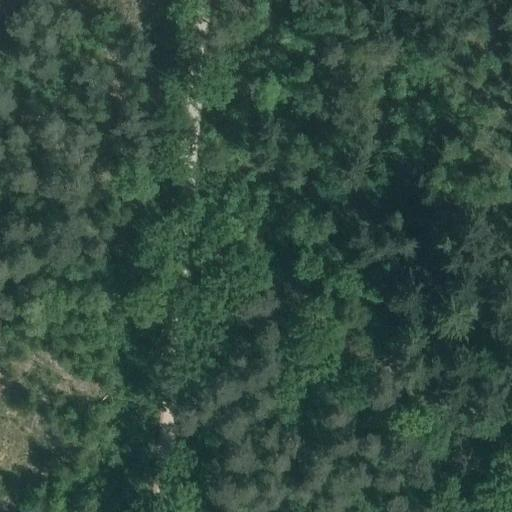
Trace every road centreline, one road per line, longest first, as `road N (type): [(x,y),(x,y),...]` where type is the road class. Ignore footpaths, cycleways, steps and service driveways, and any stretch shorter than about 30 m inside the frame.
road 1 (track): [(0,97),(511,453)]
road 2 (track): [(208,0),(165,511)]
